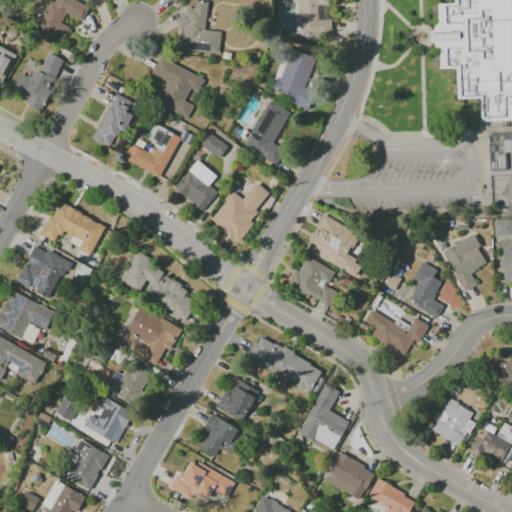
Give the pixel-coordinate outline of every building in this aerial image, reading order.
[(48,0),(33,28),(60,42),(68,26),(60,23),(65,14),(80,22),(88,7),(74,0),(54,0),(53,2),(48,0)] [(292,0),(294,36),(329,36),(328,0),(292,0)] [(511,121),(480,123),(479,99),(457,100),(456,69),(440,69),(439,50),(434,44),(434,28),(439,24),(438,5),(454,4),(453,0),(511,0),(511,121)] [(204,30),(207,2),(194,1),(193,10),(180,9),(178,29),(180,29),(178,50),(217,54),(220,31),(204,30)] [(0,84),(16,55),(0,46),(0,84)] [(307,110),(313,91),(305,88),(315,57),(285,47),(271,91),(293,98),(291,104),(307,110)] [(10,93),(42,107),(62,59),(48,53),(40,73),(33,70),(30,77),(19,73),(10,93)] [(204,79),(159,57),(150,74),(165,81),(155,103),(186,119),(193,106),(184,101),(190,89),(197,92),(204,79)] [(122,132),(136,105),(115,94),(92,139),(108,148),(118,129),(122,132)] [(276,164),(284,147),(274,142),(289,112),(267,101),(243,147),(276,164)] [(159,178),(180,137),(158,126),(145,151),(130,143),(122,159),(159,178)] [(218,158),(227,146),(207,132),(199,144),(218,158)] [(509,170),(509,134),(495,134),(495,140),(487,141),(487,170),(509,170)] [(216,176),(196,160),(173,188),(201,211),(216,192),(208,185),(216,176)] [(209,220),(238,242),(252,223),(248,220),(268,193),(254,182),(242,199),(231,190),(209,220)] [(60,204),(41,235),(89,262),(106,228),(60,204)] [(306,251),(355,277),(362,263),(347,255),(357,234),(324,217),(306,251)] [(493,236),(511,236),(510,220),(492,220),(493,236)] [(442,251),(463,292),(476,285),(469,272),(485,264),(477,248),(479,247),(474,235),(442,251)] [(34,246),(16,281),(64,310),(88,270),(34,246)] [(511,248),(502,249),(503,283),(511,282),(511,248)] [(119,281),(139,292),(145,281),(152,285),(145,298),(185,319),(194,301),(184,295),(188,289),(162,275),(165,270),(134,253),(119,281)] [(333,271),(306,257),(298,272),(292,269),(284,286),(308,299),(309,296),(330,307),(337,293),(325,287),(333,271)] [(436,269),(420,262),(412,280),(416,282),(407,303),(437,316),(442,305),(432,301),(440,281),(432,278),(436,269)] [(11,291),(0,311),(0,329),(22,342),(30,323),(47,330),(57,314),(11,291)] [(180,329),(138,307),(118,344),(155,364),(164,348),(169,350),(180,329)] [(394,322),(369,309),(363,322),(374,328),(369,337),(404,355),(412,339),(418,342),(427,325),(413,318),(410,326),(396,319),(394,322)] [(260,335),(247,356),(312,397),(326,375),(260,335)] [(0,338),(0,381),(9,364),(37,379),(48,364),(0,338)] [(511,381),(511,347),(511,348),(510,362),(491,361),(491,381),(511,381)] [(114,369),(104,391),(135,404),(148,372),(133,365),(128,375),(114,369)] [(256,388),(231,378),(218,411),(243,421),(256,388)] [(298,433),(333,451),(348,421),(328,411),(338,391),(323,383),(298,433)] [(55,415),(71,421),(78,402),(62,396),(55,415)] [(82,426),(115,444),(131,414),(100,397),(96,405),(102,408),(97,419),(88,415),(82,426)] [(431,433),(461,446),(472,423),(467,421),(472,411),(446,399),(431,433)] [(197,448),(214,457),(218,449),(228,454),(240,430),(210,414),(201,432),(204,434),(197,448)] [(498,467),(503,456),(508,459),(511,450),(511,445),(491,434),(495,428),(483,422),(467,452),(479,458),(482,452),(491,457),(489,461),(498,467)] [(511,430),(502,424),(495,435),(508,443),(511,437),(511,430)] [(107,455),(79,440),(61,476),(89,490),(107,455)] [(323,482),(359,501),(374,472),(338,453),(323,482)] [(233,483),(188,458),(172,486),(205,504),(212,491),(225,498),(233,483)] [(406,511),(413,500),(376,479),(367,497),(391,510),(389,511),(406,511)] [(49,510),(47,511),(70,511),(71,511),(72,511),(75,511),(84,497),(54,480),(40,505),(49,510)] [(18,504),(31,511),(38,498),(25,491),(18,504)] [(291,511),(261,496),(252,511),(291,511)]
